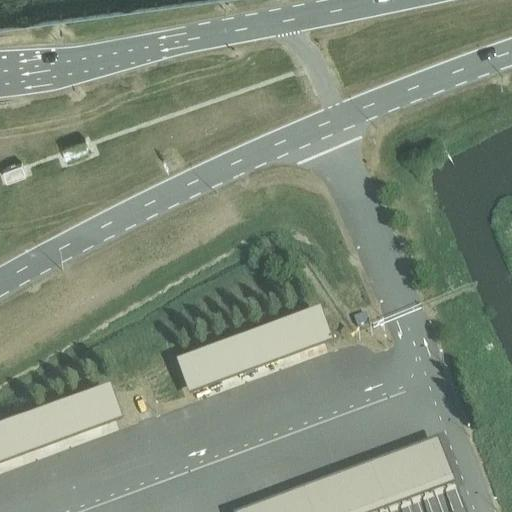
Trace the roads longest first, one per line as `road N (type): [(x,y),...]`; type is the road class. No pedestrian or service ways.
road 1 (primary): [(0,285),(195,181),(511,53)]
road 2 (primary): [(394,0),(0,72)]
